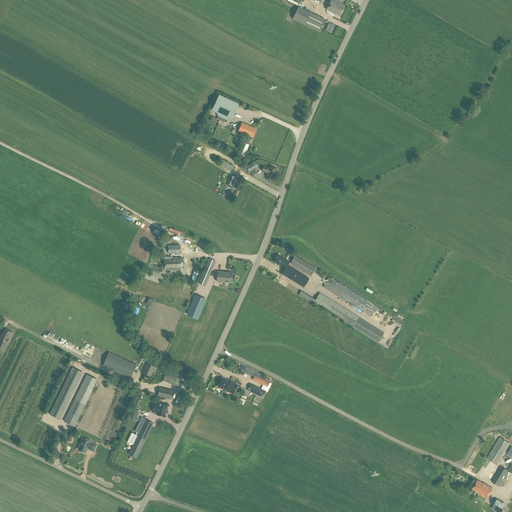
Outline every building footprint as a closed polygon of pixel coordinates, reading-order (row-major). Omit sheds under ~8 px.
[(331,1),(327,10),(340,17),(345,7),(342,6),(332,1),(331,1)] [(298,7),(292,19),(320,32),(326,20),(298,7)] [(232,118),(238,105),(218,96),(212,109),(219,113),(218,115),(226,119),(228,117),(232,118)] [(215,130),(213,135),(220,139),(220,138),(222,139),(222,140),(230,144),(236,132),(228,128),(224,135),(222,134),(215,130)] [(221,159),(218,164),(232,171),(232,172),(233,171),(234,167),(221,159)] [(246,166),(249,171),(258,166),(255,161),(246,166)] [(264,167),(262,172),(267,174),(265,179),(271,181),(275,171),(264,167)] [(240,190),(245,179),(238,176),(233,187),(240,190)] [(182,246),(201,252),(203,241),(195,239),(195,240),(190,239),(189,243),(183,241),(182,246)] [(278,256),(274,263),(285,269),(289,262),(278,256)] [(295,256),(290,264),(311,277),(316,269),(295,256)] [(165,258),(165,270),(181,271),(182,258),(165,258)] [(199,277),(197,282),(199,283),(198,284),(205,287),(216,262),(209,259),(209,260),(206,258),(204,263),(207,264),(201,277),(199,277)] [(288,265),(282,275),(304,288),(310,279),(288,265)] [(218,272),(217,282),(232,283),(233,273),(218,272)] [(330,278),(324,288),(371,317),(377,307),(330,278)] [(135,293),(143,296),(148,283),(141,280),(135,293)] [(359,318),(320,294),(316,300),(312,298),(309,302),(313,305),(314,304),(353,328),(359,318)] [(182,309),(185,297),(178,295),(175,307),(182,309)] [(196,296),(188,316),(198,320),(206,301),(196,296)] [(137,321),(141,322),(140,325),(146,326),(150,309),(140,308),(137,321)] [(0,348),(4,351),(13,334),(5,329),(4,331),(3,330),(2,332),(2,333),(3,333),(1,337),(2,337),(1,338),(0,339),(0,340),(0,348)] [(109,352),(103,366),(130,379),(136,365),(109,352)] [(148,364),(143,373),(150,377),(155,367),(148,364)] [(73,368),(50,415),(60,420),(83,373),(73,368)] [(246,368),(244,373),(254,378),(253,381),(268,388),(270,383),(261,379),(263,376),(246,368)] [(167,369),(163,381),(179,386),(181,379),(185,381),(187,375),(167,369)] [(87,375),(64,422),(75,427),(97,380),(87,375)] [(222,378),(218,387),(234,394),(238,385),(233,383),(234,382),(229,380),(229,381),(222,378)] [(251,385),(248,391),(263,398),(266,392),(251,385)] [(160,388),(158,396),(170,399),(172,391),(160,388)] [(154,403),(152,412),(157,413),(156,415),(165,417),(165,416),(166,415),(166,413),(167,405),(159,403),(159,404),(154,403)] [(139,433),(129,454),(136,458),(153,423),(142,418),(135,431),(139,433)] [(500,437),(487,459),(498,465),(511,444),(500,437)] [(83,438),(78,450),(86,453),(88,448),(90,449),(89,450),(94,452),(97,445),(90,442),(91,442),(83,438)] [(498,487),(506,471),(496,466),(492,474),(489,472),(487,477),(491,480),(490,483),(498,487)] [(478,481),(471,493),(475,495),(477,493),(478,493),(478,494),(487,499),(493,489),(484,484),(478,481)] [(493,500),(488,510),(490,511),(492,509),(496,511),(502,511),(507,505),(497,500),(496,501),(493,500)]
